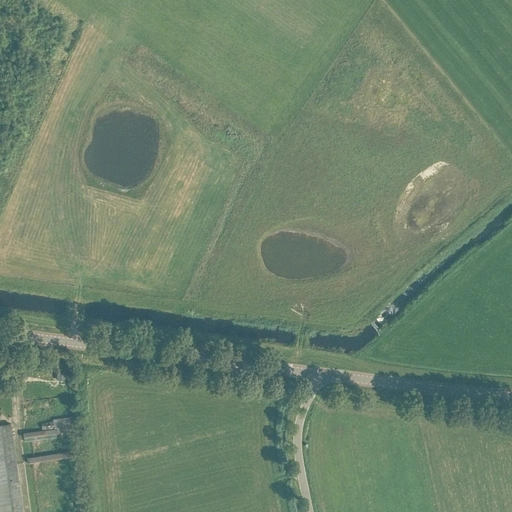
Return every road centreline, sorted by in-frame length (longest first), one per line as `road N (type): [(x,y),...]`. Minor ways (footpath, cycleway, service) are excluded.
road 1 (tertiary): [(316,374),(0,333)]
road 2 (tertiary): [(511,395),(316,374)]
road 3 (unclassified): [(309,511),(296,441),(316,374)]
